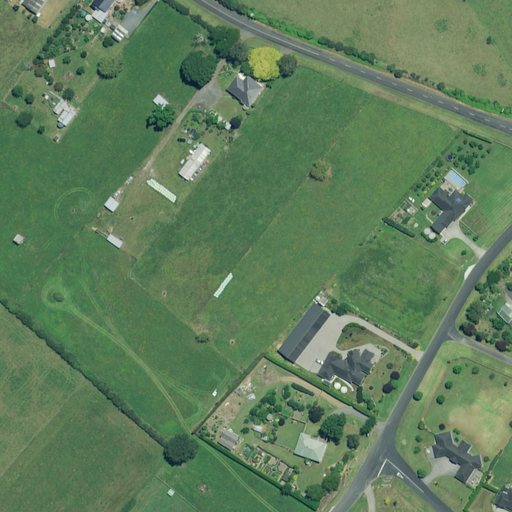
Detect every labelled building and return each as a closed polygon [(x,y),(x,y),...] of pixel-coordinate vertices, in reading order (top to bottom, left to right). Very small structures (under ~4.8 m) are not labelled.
[(47,0),(25,0),(23,4),(38,14),(47,0)] [(117,0),(120,2),(121,0),(96,0),(93,5),(98,9),(93,16),(103,23),(109,14),(108,13),(117,0)] [(229,89),(247,103),(251,106),(265,88),(249,76),(245,81),(239,76),(229,89)] [(170,104),(160,95),(154,101),(164,110),(170,104)] [(61,130),(65,124),(68,126),(77,113),(68,107),(69,105),(61,100),(53,111),(59,115),(63,109),(66,110),(59,119),(60,120),(56,126),(61,130)] [(212,151),(203,144),(180,173),(190,180),(212,151)] [(431,226),(439,233),(446,226),(447,227),(453,220),(455,222),(465,210),(463,208),(471,199),(466,194),(463,197),(455,190),(449,197),(439,188),(429,198),(444,212),(431,226)] [(120,204),(112,197),(106,205),(114,212),(120,204)] [(432,202),(427,198),(423,204),(427,207),(432,202)] [(26,238),(19,233),(14,241),(21,246),(26,238)] [(124,243),(112,234),(109,240),(121,248),(124,243)] [(330,299),(321,291),(315,298),(324,306),(330,299)] [(314,303),(278,351),(293,362),(330,314),(314,303)] [(511,319),(511,310),(505,305),(497,314),(508,324),(511,319)] [(329,353),(318,374),(330,381),(334,374),(350,382),(351,381),(359,386),(366,373),(368,374),(373,364),(370,362),(374,354),(365,350),(360,357),(358,350),(349,353),(350,357),(348,358),(343,361),(329,353)] [(245,390),(240,387),(236,392),(241,395),(245,390)] [(238,437),(224,430),(217,442),(232,450),(238,437)] [(436,457),(446,455),(451,458),(450,459),(457,463),(458,462),(462,464),(455,476),(465,482),(474,468),(480,466),(479,456),(471,458),(466,454),(471,446),(463,441),(458,448),(452,444),(450,432),(436,435),(438,445),(434,445),(436,457)] [(300,433),(294,453),(320,462),(325,444),(310,439),(311,436),(300,433)] [(292,475),(288,472),(284,479),(288,481),(292,475)] [(501,492),(495,503),(504,508),(505,506),(511,509),(511,489),(510,489),(507,495),(501,492)]
